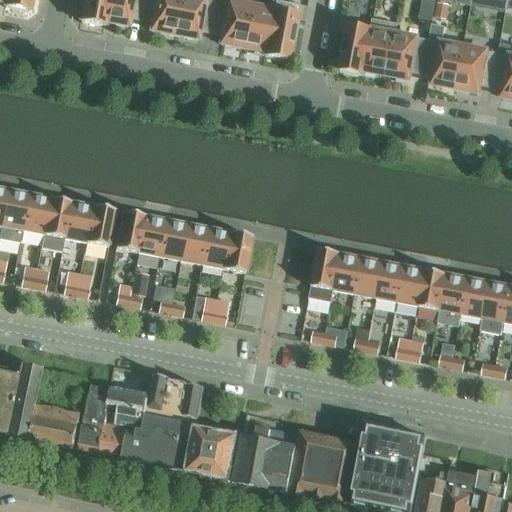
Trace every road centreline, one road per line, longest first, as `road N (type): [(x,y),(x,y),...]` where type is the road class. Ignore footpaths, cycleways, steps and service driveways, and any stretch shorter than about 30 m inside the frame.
road 1 (residential): [(511,423),(0,327)]
road 2 (residential): [(47,52),(309,101)]
road 3 (residential): [(309,101),(511,139)]
